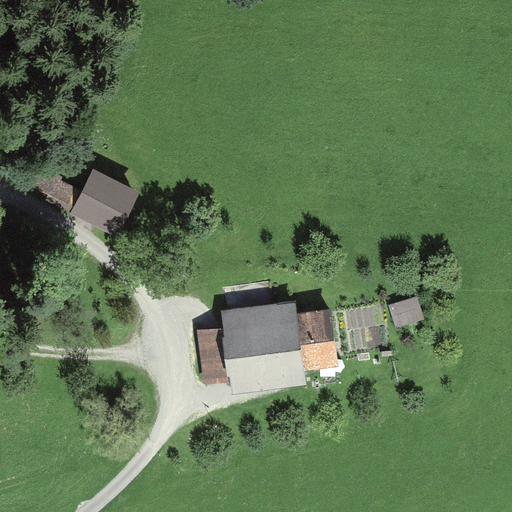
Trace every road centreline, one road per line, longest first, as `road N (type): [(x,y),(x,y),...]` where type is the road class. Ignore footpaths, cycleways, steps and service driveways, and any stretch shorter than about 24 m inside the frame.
road 1 (track): [(0,345),(172,348),(128,273),(71,230),(0,194)]
road 2 (residential): [(86,511),(155,445),(179,386),(172,348)]
